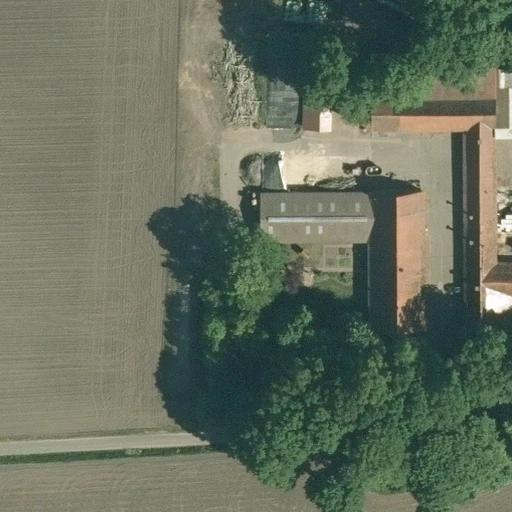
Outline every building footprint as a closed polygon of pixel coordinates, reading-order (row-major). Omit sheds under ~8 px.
[(330,60),(307,60),(306,128),(330,128),(330,60)] [(511,69),(491,68),(466,69),(466,93),(495,93),(495,136),(511,135),(511,69)] [(466,69),(371,69),(371,93),(466,93),(466,69)] [(466,93),(371,93),(372,128),(465,128),(466,329),(511,328),(511,296),(495,296),(495,262),(495,136),(495,93),(466,93)] [(422,190),(372,191),(372,238),(422,238),(422,190)] [(372,191),(262,191),(263,241),(372,241),(372,240),(372,239),(372,238),(372,191)] [(422,238),(372,238),(372,239),(372,240),(372,241),(373,329),(422,329),(422,238)] [(511,262),(495,262),(495,296),(511,296),(511,262)] [(336,339),(335,317),(319,317),(320,339),(336,339)] [(466,339),(446,339),(446,353),(466,353),(466,339)] [(282,349),(262,350),(262,400),(282,400),(282,349)]
